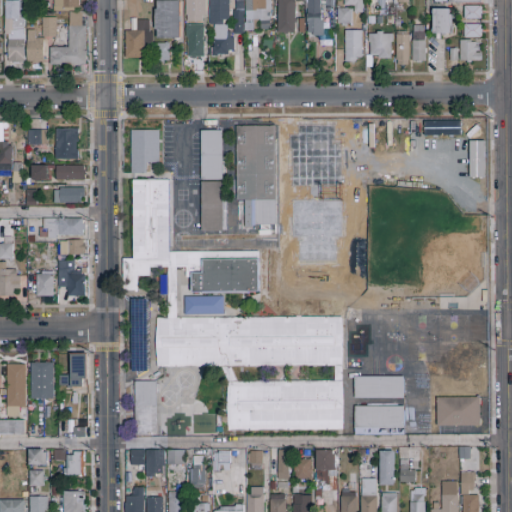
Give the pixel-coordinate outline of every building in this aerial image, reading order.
[(24,0),(24,63),(5,63),(5,0),(24,0)] [(79,0),(79,11),(54,11),(54,0),(79,0)] [(186,22),(186,0),(205,0),(205,22),(186,22)] [(211,57),(210,0),(231,0),(231,57),(211,57)] [(270,0),(270,30),(258,30),(258,32),(234,32),(234,10),(244,11),(244,0),(270,0)] [(295,34),(278,34),(278,0),(302,0),(302,1),(295,1),(295,34)] [(307,35),(307,0),(323,0),(323,35),(307,35)] [(344,0),(362,0),(362,12),(352,12),(352,25),(338,25),(337,8),(344,8),(344,0)] [(180,1),(180,38),(155,38),(155,1),(180,1)] [(481,20),(464,20),(464,7),(481,7),(481,20)] [(433,35),(433,9),(452,9),(452,35),(433,35)] [(50,66),(50,48),(69,48),(69,13),(86,13),(86,66),(50,66)] [(56,37),(44,37),(44,64),(27,64),(28,31),(40,31),(40,18),(56,18),(56,37)] [(126,31),(136,31),(136,21),(148,21),(147,58),(125,58),(126,31)] [(204,25),(204,57),(186,57),(186,25),(204,25)] [(481,25),(481,38),(464,38),(464,25),(481,25)] [(413,28),(425,28),(425,63),(413,63),(413,28)] [(345,62),(345,31),(362,31),(362,62),(345,62)] [(391,59),(368,59),(368,33),(391,33),(391,59)] [(409,35),(409,64),(396,64),(396,35),(409,35)] [(481,41),(481,62),(460,62),(459,42),(481,41)] [(169,60),(156,60),(156,43),(169,43),(169,60)] [(277,126),(277,227),(238,227),(238,126),(277,126)] [(56,160),(56,129),(77,129),(77,160),(56,160)] [(48,130),(48,146),(28,146),(28,130),(48,130)] [(159,164),(149,164),(149,174),(132,174),(132,130),(159,130),(159,164)] [(202,232),(202,131),(223,131),(223,232),(202,232)] [(0,143),(12,143),(12,170),(0,170),(0,143)] [(32,181),(32,166),(48,166),(48,181),(32,181)] [(84,166),(84,180),(56,180),(56,166),(84,166)] [(343,318),(343,431),(228,431),(228,367),(157,367),(157,319),(169,319),(169,294),(163,294),(163,268),(150,268),(150,277),(139,277),(139,291),(124,291),(124,259),(134,259),(134,180),(170,180),(170,253),(259,253),(259,294),(190,293),(190,267),(177,267),(177,318),(343,318)] [(54,204),(54,188),(84,188),(84,204),(54,204)] [(25,200),(35,200),(36,190),(26,189),(25,200)] [(41,238),(41,219),(84,219),(84,238),(41,238)] [(60,255),(60,241),(86,241),(86,255),(60,255)] [(0,245),(12,245),(12,261),(0,261),(0,245)] [(68,288),(58,288),(59,262),(72,263),(71,272),(83,272),(82,297),(68,297),(68,288)] [(0,269),(20,269),(20,296),(0,296),(0,269)] [(54,272),(54,297),(37,297),(37,272),(54,272)] [(186,297),(224,297),(224,315),(186,315),(186,297)] [(87,386),(60,386),(60,376),(71,376),(71,355),(87,355),(87,386)] [(54,363),(54,401),(31,401),(31,363),(54,363)] [(26,364),(26,408),(18,408),(17,416),(6,416),(7,364),(26,364)] [(354,399),(354,378),(428,378),(428,399),(354,399)] [(157,382),(157,437),(135,437),(135,382),(157,382)] [(480,427),(437,427),(437,398),(480,398),(480,427)] [(429,436),(355,436),(355,407),(404,406),(404,412),(429,412),(429,436)] [(25,436),(0,436),(0,421),(25,421),(25,436)] [(85,428),(85,437),(74,437),(74,428),(85,428)] [(29,466),(29,450),(46,450),(46,466),(29,466)] [(164,451),(164,477),(146,477),(146,466),(130,466),(130,451),(164,451)] [(184,451),(184,466),(168,466),(168,451),(184,451)] [(214,471),(214,451),(230,451),(230,471),(214,471)] [(262,451),(262,467),(250,467),(250,451),(262,451)] [(289,451),(289,480),(278,480),(278,451),(289,451)] [(336,451),(336,490),(317,490),(317,451),(336,451)] [(395,487),(380,487),(380,451),(395,451),(395,487)] [(84,477),(66,477),(66,460),(56,460),(56,452),(84,452),(84,477)] [(205,490),(191,490),(191,458),(205,458),(205,490)] [(312,480),(296,480),(295,460),(311,460),(312,480)] [(29,487),(29,471),(44,471),(44,487),(29,487)] [(416,471),(415,483),(400,483),(400,471),(416,471)] [(478,473),(478,511),(462,511),(462,473),(478,473)] [(361,511),(361,480),(377,480),(377,511),(361,511)] [(458,511),(431,511),(431,505),(441,505),(441,482),(458,482),(458,511)] [(248,511),(248,487),(264,487),(264,511),(248,511)] [(144,488),(144,511),(125,511),(125,496),(134,496),(134,488),(144,488)] [(410,511),(410,489),(425,489),(425,511),(410,511)] [(84,492),(84,511),(64,511),(64,492),(84,492)] [(169,511),(169,493),(183,493),(183,511),(169,511)] [(356,511),(341,511),(341,493),(356,493),(356,511)] [(397,493),(397,511),(382,511),(382,493),(397,493)] [(287,495),(287,511),(270,511),(270,495),(287,495)] [(311,495),(311,511),(293,511),(293,495),(311,495)] [(163,511),(147,511),(147,496),(163,496),(163,511)] [(48,497),(48,511),(31,511),(31,497),(48,497)] [(0,511),(0,501),(25,501),(25,511),(0,511)]
